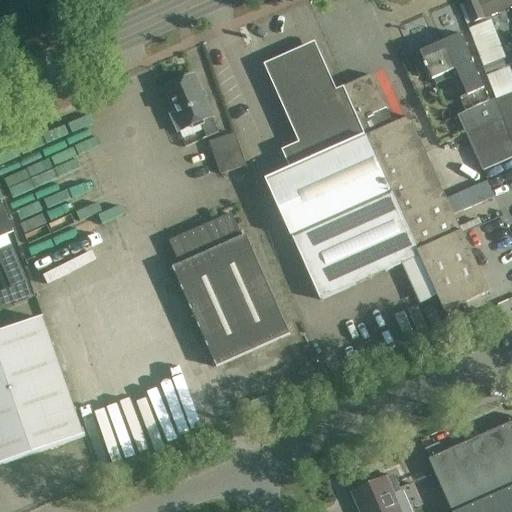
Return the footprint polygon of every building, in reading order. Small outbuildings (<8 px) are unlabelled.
[(511,0),(475,0),(465,4),(473,24),(511,8),(511,0)] [(467,134),(506,117),(500,101),(495,102),(494,100),(490,102),(485,89),(484,89),(473,62),(462,37),(437,47),(437,46),(421,53),(433,80),(434,80),(436,85),(462,74),(471,95),(460,99),(466,113),(458,116),(467,134)] [(430,273),(404,217),(367,136),(344,87),(335,91),(314,44),(263,67),(297,145),(281,153),(289,171),(267,180),(320,300),(402,263),(410,282),(428,274),(430,273)] [(367,136),(404,217),(446,198),(410,117),(393,124),(371,74),(344,87),(367,136)] [(212,117),(194,75),(164,88),(176,113),(171,115),(178,132),(183,130),(200,122),(207,138),(219,132),(212,117)] [(511,95),(500,101),(506,117),(511,135),(511,95)] [(511,140),(511,135),(506,117),(467,134),(483,170),(511,157),(511,143),(511,141),(511,140)] [(246,166),(235,134),(210,142),(221,174),(246,166)] [(40,283),(89,269),(63,177),(10,193),(13,205),(19,203),(38,271),(37,271),(40,283)] [(448,198),(456,214),(494,196),(486,180),(448,198)] [(488,292),(446,198),(404,217),(430,273),(428,274),(445,312),(488,292)] [(0,237),(15,232),(2,201),(0,201),(0,237)] [(242,237),(232,213),(169,241),(180,265),(172,268),(217,367),(290,334),(246,235),(242,237)] [(0,466),(85,437),(44,318),(0,333),(0,466)] [(511,511),(511,422),(429,459),(452,511),(511,511)] [(399,490),(393,476),(353,493),(361,511),(399,511),(392,493),(399,490)]
